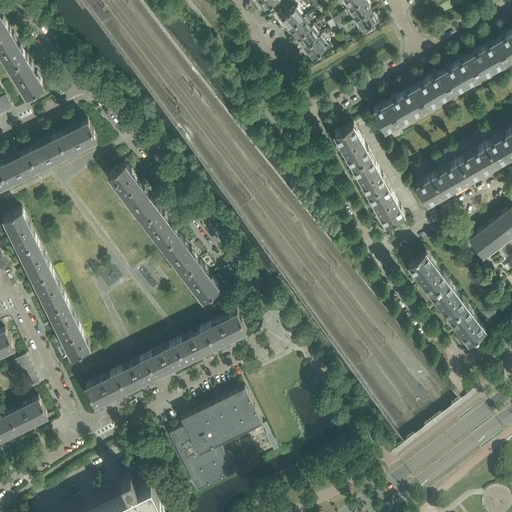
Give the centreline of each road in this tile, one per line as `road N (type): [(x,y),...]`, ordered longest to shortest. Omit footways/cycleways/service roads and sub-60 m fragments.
road 1 (residential): [(95,436),(288,337),(258,284),(113,108),(77,87)]
road 2 (secondary): [(511,387),(352,511)]
road 3 (secondary): [(379,511),(511,410)]
road 4 (residential): [(95,436),(19,289)]
road 5 (residential): [(511,174),(377,252)]
road 6 (residential): [(377,252),(303,120)]
road 7 (residential): [(303,120),(232,0)]
road 8 (residential): [(303,120),(422,53)]
